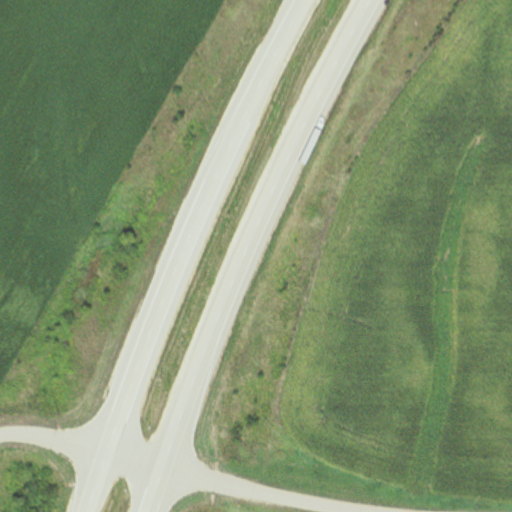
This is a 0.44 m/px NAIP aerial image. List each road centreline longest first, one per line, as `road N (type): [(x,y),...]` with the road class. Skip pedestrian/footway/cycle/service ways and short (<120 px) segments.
road 1 (trunk): [(146,511),(230,287),(372,0)]
road 2 (trunk): [(306,0),(189,238),(82,511)]
road 3 (residential): [(0,437),(52,441),(351,511)]
